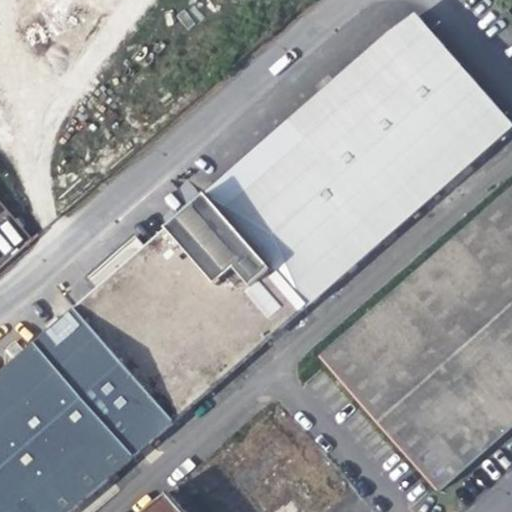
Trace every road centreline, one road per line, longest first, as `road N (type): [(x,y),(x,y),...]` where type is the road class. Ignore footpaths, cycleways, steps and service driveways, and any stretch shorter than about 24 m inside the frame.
road 1 (residential): [(340,0),(0,296)]
road 2 (residential): [(511,158),(271,367)]
road 3 (residential): [(271,367),(106,511)]
road 4 (unclassified): [(271,367),(393,511)]
